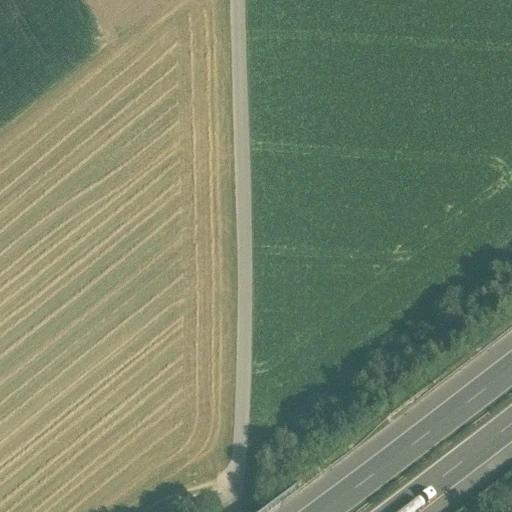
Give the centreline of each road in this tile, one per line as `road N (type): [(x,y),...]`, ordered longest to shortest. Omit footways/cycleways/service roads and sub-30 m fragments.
road 1 (track): [(236,511),(239,0)]
road 2 (motorway): [(511,381),(339,511)]
road 3 (motorway): [(410,511),(511,436)]
